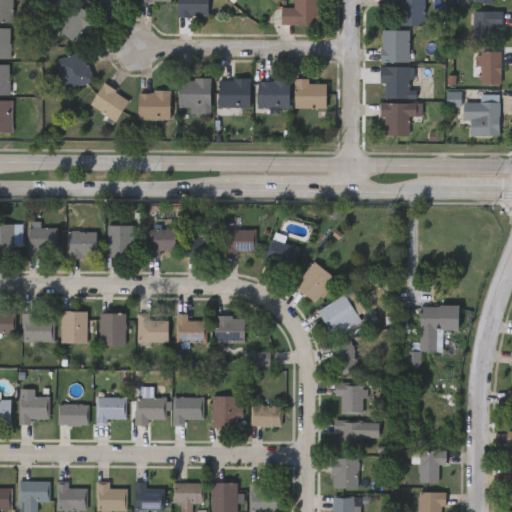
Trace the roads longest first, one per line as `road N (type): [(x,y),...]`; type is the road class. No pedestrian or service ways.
road 1 (secondary): [(511,169),(0,167)]
road 2 (residential): [(0,291),(230,294),(258,303),(298,351),(302,511)]
road 3 (residential): [(300,455),(0,458)]
road 4 (tertiary): [(511,257),(489,322),(476,511)]
road 5 (secondary): [(0,194),(243,195)]
road 6 (residential): [(352,53),(132,48)]
road 7 (residential): [(352,0),(349,196)]
